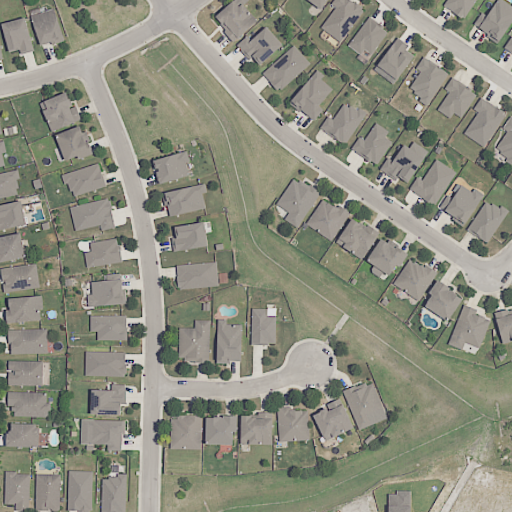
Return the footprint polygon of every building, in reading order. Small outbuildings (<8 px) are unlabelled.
[(236,0),(238,0),(258,24),(236,43),(216,18),(236,0)] [(328,0),(322,10),(307,0),(328,0)] [(340,43),(321,28),(336,8),(332,5),(335,0),(348,0),(364,12),(340,43)] [(444,5),(447,0),(478,0),(465,19),(444,5)] [(475,25),(483,13),(487,16),(497,0),(503,0),(511,5),(511,22),(499,42),(475,25)] [(32,18),(42,47),(66,38),(55,10),(32,18)] [(348,46),(370,17),(390,32),(372,56),(365,50),(361,55),(348,46)] [(4,25),(12,53),(35,46),(27,18),(4,25)] [(262,66),(254,57),(250,61),(237,47),(248,36),(253,41),(267,27),(284,45),(262,66)] [(511,54),(511,36),(503,49),(511,54)] [(378,66),(397,38),(410,47),(408,51),(416,57),(400,81),(378,66)] [(263,74),(294,46),(311,64),(280,92),(263,74)] [(427,107),(419,102),(421,99),(413,94),(414,91),(410,89),(421,72),(416,69),(424,58),(449,75),(427,107)] [(289,104),(318,70),(325,76),(322,80),(334,89),(320,106),(324,110),(315,121),(302,110),(300,112),(289,104)] [(452,78),(478,95),(461,119),(454,114),(451,118),(438,109),(449,93),(444,90),(452,78)] [(41,105),(53,133),(82,120),(70,92),(41,105)] [(484,148),(464,134),(478,113),(474,110),(482,98),(507,115),(484,148)] [(321,129),(328,117),(333,120),(344,104),(349,108),(350,106),(358,111),(360,109),(367,114),(346,146),(321,129)] [(511,165),(506,161),(508,159),(501,154),(502,152),(497,149),(508,132),(504,129),(511,118),(511,165)] [(352,149),(360,138),(364,141),(376,124),(390,133),(386,138),(393,143),(377,166),(352,149)] [(56,137),(65,162),(95,151),(85,126),(56,137)] [(380,170),(388,158),(393,161),(405,144),(426,159),(409,183),(400,177),(397,181),(380,170)] [(155,162),(161,186),(196,177),(189,153),(155,162)] [(435,206),(411,190),(418,178),(422,181),(437,159),(457,173),(435,206)] [(75,197),(73,192),(71,193),(65,175),(99,164),(107,187),(75,197)] [(0,199),(0,174),(15,171),(19,188),(17,189),(18,195),(0,199)] [(322,195),(299,230),(285,220),(290,213),(277,205),(295,178),(322,195)] [(466,225),(440,208),(448,196),(453,199),(462,185),(473,193),(475,189),(485,196),(466,225)] [(170,217),(168,207),(165,207),(162,194),(201,186),(206,209),(170,217)] [(351,215),(333,242),(307,225),(325,198),(351,215)] [(70,208),(108,199),(116,228),(102,232),(101,225),(76,232),(70,208)] [(0,230),(0,205),(22,201),(27,225),(0,230)] [(488,243),(468,230),(486,202),(492,206),(493,204),(500,208),(502,206),(509,211),(488,243)] [(379,234),(364,259),(339,243),(355,218),(379,234)] [(174,252),(172,237),(177,237),(175,227),(206,222),(210,247),(174,252)] [(0,239),(0,259),(1,264),(28,258),(23,234),(0,239)] [(87,269),(85,253),(91,252),(90,243),(118,239),(122,263),(87,269)] [(409,256),(395,277),(372,261),(386,241),(409,256)] [(439,274),(420,302),(394,285),(413,257),(439,274)] [(181,290),(178,266),(217,262),(219,287),(181,290)] [(1,269),(4,293),(42,288),(39,264),(1,269)] [(90,308),(89,296),(92,296),(91,283),(125,280),(126,305),(90,308)] [(466,300),(449,325),(425,308),(442,283),(466,300)] [(14,300),(15,313),(7,313),(8,325),(44,321),(42,297),(14,300)] [(465,306),(449,344),(464,350),(467,342),(481,348),(492,323),(477,317),(479,311),(465,306)] [(251,345),(252,310),(268,310),(268,317),(277,317),(276,346),(251,345)] [(511,311),(496,315),(503,346),(511,343),(511,311)] [(91,317),(126,317),(127,341),(98,341),(98,332),(91,332),(91,317)] [(181,330),(181,360),(212,361),(213,321),(196,321),(196,330),(181,330)] [(242,363),(217,362),(218,325),(243,326),(242,363)] [(11,332),(12,354),(49,352),(48,330),(11,332)] [(85,377),(86,352),(125,353),(125,378),(85,377)] [(10,362),(10,387),(47,388),(47,362),(10,362)] [(346,392),(363,432),(376,426),(373,417),(387,412),(374,380),(346,392)] [(92,415),(93,391),(112,391),(112,385),(126,385),(126,405),(123,405),(122,416),(92,415)] [(9,393),(8,408),(16,408),(16,417),(49,418),(50,395),(9,393)] [(316,419),(327,442),(356,428),(342,399),(329,406),(331,411),(316,419)] [(280,410),(283,445),(310,443),(308,413),(293,414),(292,408),(280,410)] [(172,415),(172,449),(203,449),(203,415),(172,415)] [(242,416),(242,445),(274,445),(274,416),(242,416)] [(208,418),(208,443),(238,443),(238,418),(208,418)] [(82,420),(124,422),(123,451),(108,451),(108,445),(86,445),(86,430),(82,430),(82,420)] [(12,425),(11,448),(40,449),(41,426),(12,425)] [(69,511),(69,472),(93,472),(93,511),(69,511)] [(102,511),(102,480),(109,480),(109,478),(117,478),(117,474),(127,475),(127,511),(102,511)] [(6,475),(32,476),(31,511),(16,511),(17,506),(5,505),(6,475)] [(37,477),(61,478),(61,509),(37,509),(37,477)]
